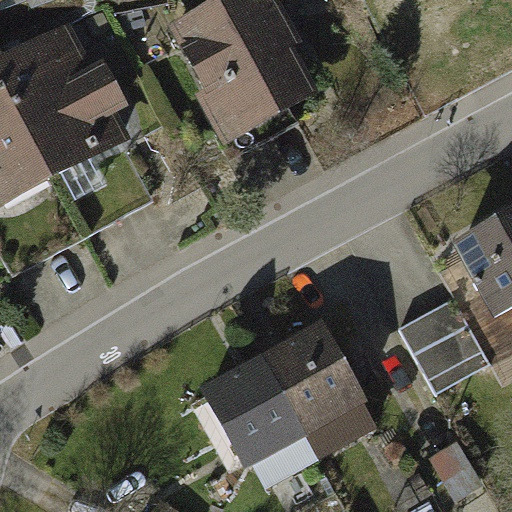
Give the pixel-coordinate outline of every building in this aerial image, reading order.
[(236,0),(157,41),(214,150),(304,104),(249,0),(236,0)] [(0,124),(36,193),(71,174),(61,155),(111,128),(60,33),(0,65),(0,124)] [(0,212),(36,193),(0,124),(0,212)] [(511,224),(439,260),(485,353),(511,339),(511,224)] [(318,332),(253,362),(298,458),(363,428),(318,332)] [(253,362),(188,392),(233,488),(298,458),(253,362)] [(176,511),(166,503),(157,511),(176,511)]
